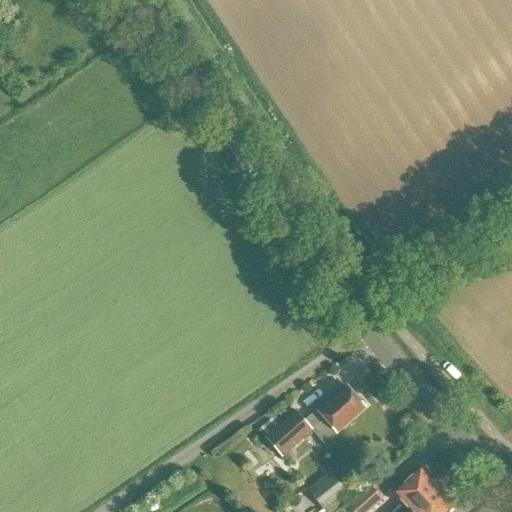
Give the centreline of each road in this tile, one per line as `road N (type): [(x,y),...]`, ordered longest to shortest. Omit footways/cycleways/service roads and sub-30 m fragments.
road 1 (tertiary): [(366,330),(143,0)]
road 2 (unclassified): [(366,330),(104,511)]
road 3 (tertiary): [(511,494),(366,330)]
